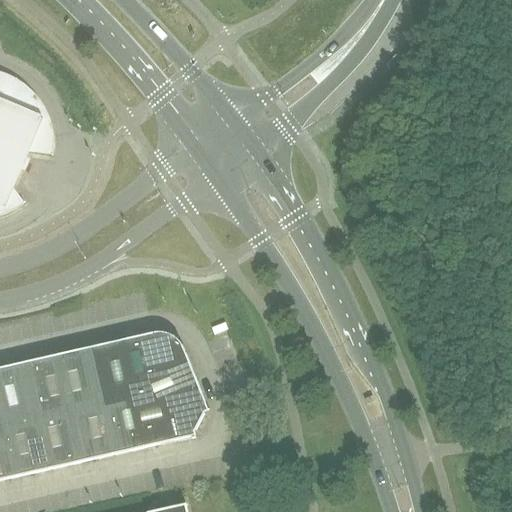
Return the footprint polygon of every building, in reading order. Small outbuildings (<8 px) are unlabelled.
[(0,217),(1,217),(5,215),(9,214),(13,211),(17,209),(21,206),(24,204),(23,203),(12,189),(28,153),(50,157),(50,158),(51,157),(52,153),(52,148),(52,143),(52,138),(51,133),(50,128),(49,124),(47,119),(46,114),(43,110),(41,106),(38,102),(35,98),(32,94),(29,91),(25,87),(21,84),(17,82),(13,79),(9,77),(4,75),(0,73),(0,217)] [(189,361),(186,354),(185,351),(184,348),(183,346),(181,343),(179,341),(176,340),(174,338),(171,337),(169,336),(166,335),(163,334),(160,334),(157,334),(154,335),(121,342),(131,384),(189,361)] [(121,342),(90,349),(103,407),(135,400),(131,384),(121,342)] [(72,415),(103,407),(90,349),(59,356),(72,415)] [(28,364),(41,422),(72,415),(59,356),(28,364)] [(131,384),(135,400),(138,416),(169,403),(201,390),(189,361),(131,384)] [(0,369),(0,385),(6,414),(10,429),(41,422),(28,364),(0,369)] [(201,390),(169,403),(177,442),(196,438),(196,439),(197,438),(196,433),(206,414),(211,412),(211,411),(210,412),(201,390)] [(138,416),(135,400),(103,407),(115,456),(146,449),(138,416)] [(177,442),(169,403),(138,416),(146,449),(177,442)] [(103,407),(72,415),(83,464),(115,456),(103,407)] [(10,429),(6,414),(0,413),(0,445),(14,446),(10,429)] [(41,422),(52,471),(83,464),(72,415),(41,422)] [(10,429),(14,446),(21,478),(52,471),(41,422),(10,429)] [(0,482),(21,478),(14,446),(0,445),(0,482)]
